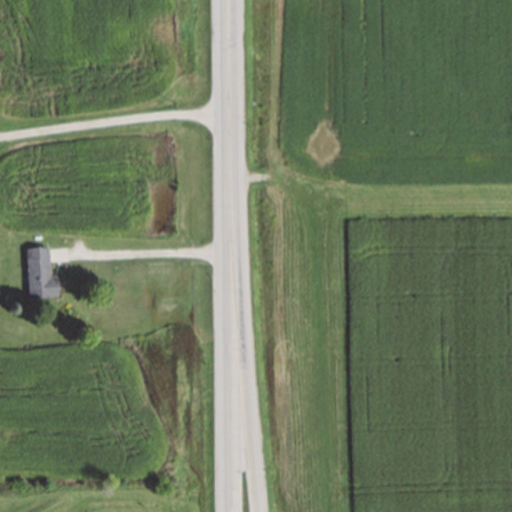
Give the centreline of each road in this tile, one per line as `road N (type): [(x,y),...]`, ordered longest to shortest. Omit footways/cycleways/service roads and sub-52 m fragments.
road 1 (primary): [(232,312),(229,0)]
road 2 (trunk): [(255,511),(232,312)]
road 3 (trunk): [(232,312),(232,511)]
